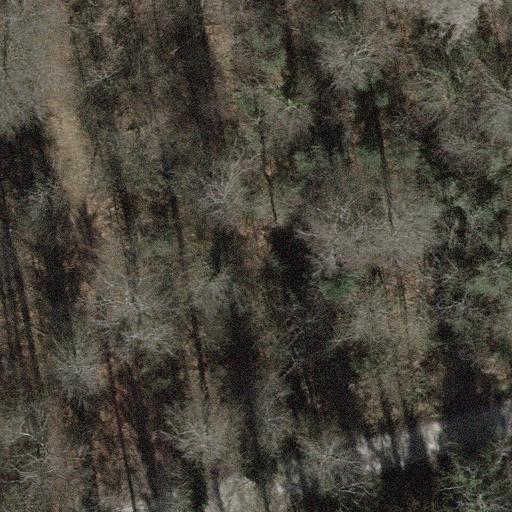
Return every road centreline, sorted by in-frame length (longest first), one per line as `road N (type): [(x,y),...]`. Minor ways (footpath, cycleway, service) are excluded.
road 1 (track): [(178,511),(86,176),(67,0)]
road 2 (track): [(177,511),(511,419)]
